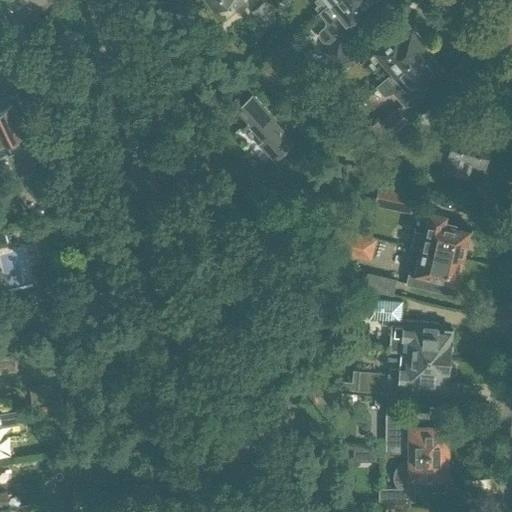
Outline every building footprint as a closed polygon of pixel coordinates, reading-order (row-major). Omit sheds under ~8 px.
[(247,4),(244,0),(207,0),(214,9),(225,0),(228,0),(238,12),(247,4)] [(329,3),(332,0),(315,0),(314,1),(318,5),(315,7),(319,11),(329,3)] [(332,0),(329,3),(319,11),(328,23),(319,30),(319,36),(323,41),(329,42),(337,35),(341,35),(343,37),(362,21),(356,14),(372,0),(332,0)] [(277,18),(264,2),(252,11),(265,27),(277,18)] [(393,71),(422,47),(426,44),(408,23),(368,56),(372,61),(370,64),(373,68),(383,59),(393,71)] [(331,61),(347,48),(339,38),(323,51),(331,61)] [(431,89),(447,76),(422,47),(393,71),(375,86),(384,95),(393,92),(404,106),(414,103),(419,98),(413,91),(425,81),(431,89)] [(347,48),(331,61),(339,71),(355,57),(347,48)] [(23,149),(17,137),(25,133),(13,106),(0,112),(0,144),(7,142),(8,145),(1,149),(4,156),(4,157),(4,156),(0,158),(0,178),(11,197),(24,190),(41,182),(26,148),(23,149)] [(397,106),(379,123),(388,133),(407,118),(397,106)] [(273,159),(293,142),(262,107),(248,119),(268,142),(263,147),(273,159)] [(477,133),(481,116),(455,109),(455,111),(445,116),(444,116),(438,140),(451,143),(445,168),(467,174),(470,161),(484,164),(491,136),(477,133)] [(410,125),(393,140),(403,151),(419,137),(410,125)] [(50,143),(46,129),(37,132),(41,146),(50,143)] [(359,137),(350,137),(351,147),(360,147),(359,137)] [(310,180),(311,158),(289,157),(289,180),(310,180)] [(351,166),(351,163),(338,163),(339,183),(358,182),(358,166),(351,166)] [(416,190),(379,182),(374,205),(411,213),(416,190)] [(421,246),(462,255),(469,225),(444,219),(446,212),(430,209),(425,231),(415,228),(411,244),(421,246)] [(342,228),(336,251),(370,260),(376,237),(342,228)] [(0,246),(11,243),(8,231),(0,232),(0,246)] [(456,282),(462,255),(421,246),(415,270),(410,269),(407,281),(456,292),(458,285),(456,282)] [(70,278),(66,265),(36,274),(40,287),(70,278)] [(397,278),(367,271),(363,288),(393,295),(397,278)] [(206,314),(246,320),(246,317),(257,318),(258,304),(209,296),(206,314)] [(408,352),(449,356),(451,328),(438,327),(439,322),(400,318),(402,300),(371,298),(365,303),(365,311),(370,317),(382,318),(381,324),(391,325),(389,350),(408,352)] [(45,357),(48,375),(96,367),(93,349),(45,357)] [(446,384),(449,356),(408,352),(407,369),(400,368),(391,367),(389,369),(388,379),(399,380),(446,384)] [(0,370),(1,370),(1,373),(19,370),(17,357),(0,359),(0,370)] [(359,370),(357,391),(381,394),(383,373),(359,370)] [(52,387),(30,390),(32,403),(54,400),(52,387)] [(407,451),(448,451),(447,420),(429,421),(429,410),(385,407),(385,448),(396,451),(407,451)] [(262,413),(240,410),(237,423),(260,427),(262,413)] [(0,427),(19,424),(17,411),(0,413),(0,427)] [(107,443),(110,456),(131,452),(129,439),(107,443)] [(448,477),(448,451),(407,451),(407,460),(405,460),(403,461),(400,463),(398,465),(396,467),(394,470),(393,473),(393,475),(393,478),(394,480),(395,483),(396,485),(397,486),(397,487),(379,487),(378,506),(409,507),(410,495),(411,495),(412,494),(413,494),(414,493),(414,492),(415,491),(446,491),(446,477),(448,477)] [(166,463),(145,467),(149,489),(171,485),(166,463)] [(271,490),(251,492),(253,511),(273,508),(271,490)] [(0,492),(0,506),(8,506),(6,492),(0,492)] [(277,511),(282,511),(293,511),(292,495),(276,497),(277,511)] [(20,507),(20,511),(54,511),(54,503),(20,507)]
